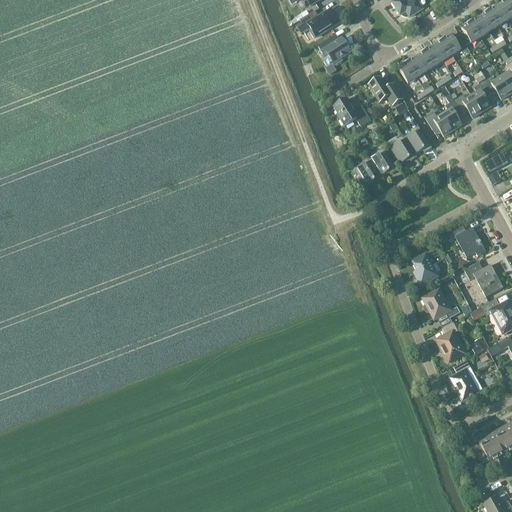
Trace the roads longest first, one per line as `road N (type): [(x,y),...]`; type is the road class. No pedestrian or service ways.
road 1 (residential): [(511,399),(468,424),(446,415),(388,256),(396,244),(485,197)]
road 2 (residential): [(334,221),(460,148)]
